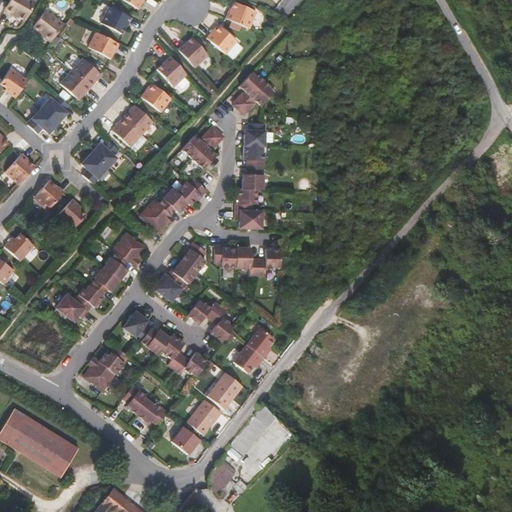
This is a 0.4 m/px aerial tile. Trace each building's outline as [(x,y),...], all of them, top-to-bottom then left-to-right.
[(30,0),(9,0),(3,11),(15,18),(16,17),(24,22),(35,3),(30,0)] [(122,0),(137,9),(143,0),(122,0)] [(256,11),(234,2),(229,12),(228,11),(225,19),(249,29),(256,11)] [(73,3),(69,9),(73,11),(77,6),(73,3)] [(100,23),(121,34),(126,25),(127,25),(131,18),(108,6),(100,23)] [(45,11),(32,27),(39,34),(40,33),(49,42),(62,25),(45,11)] [(233,38),(217,25),(214,22),(203,35),(206,38),(222,52),(233,38)] [(118,43),(96,32),(88,47),(110,59),(118,43)] [(208,55),(191,37),(184,44),(183,43),(177,49),(194,68),(208,55)] [(186,75),(169,56),(163,61),(164,62),(156,69),(172,87),(186,75)] [(101,75),(82,58),(71,71),(89,88),(101,75)] [(27,80),(9,68),(0,82),(0,84),(5,88),(4,90),(14,98),(27,80)] [(89,88),(71,71),(59,83),(78,100),(89,88)] [(239,86),(245,91),(246,92),(244,94),(243,93),(242,92),(232,104),(237,109),(263,80),(258,75),(256,77),(251,72),(239,86)] [(253,99),(255,100),(261,105),(273,92),(267,88),(269,86),(263,80),(237,109),(243,114),(253,103),(253,102),(251,101),(253,99)] [(171,98),(151,83),(140,97),(160,112),(171,98)] [(68,105),(58,96),(53,101),(50,98),(40,108),(57,123),(66,113),(63,110),(68,105)] [(153,122),(134,105),(123,118),(141,135),(153,122)] [(57,123),(40,108),(26,124),(36,134),(41,128),(47,134),(57,123)] [(141,135),(123,118),(111,131),(130,147),(141,135)] [(264,146),(264,123),(249,123),(248,130),(248,134),(244,134),(243,145),(261,146),(264,146)] [(218,131),(212,125),(202,137),(203,137),(204,138),(202,141),(201,139),(195,134),(182,148),(193,158),(218,131)] [(213,147),(224,136),(218,131),(193,158),(203,168),(216,154),(211,149),(209,147),(211,145),(213,146),(213,147)] [(118,150),(107,141),(102,146),(99,143),(90,154),(106,169),(116,158),(113,155),(118,150)] [(261,153),(261,146),(243,145),(243,160),(247,160),(247,168),(262,168),(263,168),(263,153),(261,153)] [(21,153),(4,172),(18,185),(34,167),(26,160),(27,159),(21,153)] [(106,169),(90,154),(81,164),(87,169),(82,175),(92,184),(106,169)] [(262,191),(262,168),(247,168),(246,175),(246,179),(242,179),(241,190),(257,191),(262,191)] [(207,189),(195,177),(190,183),(186,180),(176,191),(187,201),(190,204),(196,197),(200,193),(202,195),(207,189)] [(33,198),(46,211),(64,192),(58,187),(57,188),(49,180),(33,198)] [(187,201),(176,191),(172,188),(158,204),(169,214),(174,209),(178,212),(187,201)] [(256,206),(257,191),(241,190),(238,190),(237,205),(235,205),(235,212),(252,213),(252,206),(256,206)] [(57,215),(73,229),(85,216),(79,210),(81,208),(72,199),(57,215)] [(169,214),(158,204),(154,200),(139,216),(157,232),(166,222),(169,225),(174,219),(169,214)] [(252,213),(235,212),(234,222),(239,222),(239,230),(261,230),(261,213),(252,213)] [(19,261),(33,246),(20,233),(15,239),(12,237),(4,247),(19,261)] [(144,248),(126,233),(113,250),(115,252),(127,262),(134,267),(139,261),(136,258),(144,248)] [(188,251),(185,255),(179,262),(194,274),(204,262),(200,260),(205,254),(192,243),(187,249),(188,251)] [(27,255),(33,259),(40,250),(34,246),(27,255)] [(225,251),(220,251),(220,248),(213,248),(212,265),(219,265),(219,270),(234,270),(235,251),(225,251)] [(250,261),(250,250),(235,250),(235,251),(234,270),(250,271),(249,277),(257,277),(257,261),(250,261)] [(279,269),(280,251),(265,251),(265,261),(257,261),(257,277),(264,277),(264,271),(272,271),(273,269),(279,269)] [(127,262),(115,252),(101,269),(117,282),(126,270),(123,268),(127,262)] [(13,270),(0,260),(0,282),(3,284),(13,270)] [(194,274),(179,262),(173,270),(170,274),(168,272),(163,278),(177,289),(181,283),(185,286),(194,274)] [(117,282),(101,269),(88,286),(100,296),(105,290),(108,293),(117,282)] [(177,289),(163,278),(158,274),(152,281),(155,284),(150,290),(168,304),(178,290),(177,289)] [(100,296),(88,286),(84,292),(82,290),(72,303),(85,312),(89,307),(92,309),(102,297),(100,296)] [(85,312),(72,303),(64,296),(53,310),(71,323),(75,317),(79,320),(85,312)] [(195,300),(184,314),(196,323),(202,315),(208,319),(218,307),(212,302),(209,307),(202,302),(201,304),(195,300)] [(226,321),(220,316),(224,311),(218,307),(208,319),(214,324),(208,332),(214,337),(226,321)] [(140,316),(131,309),(119,325),(136,339),(146,327),(140,322),(137,320),(140,316)] [(274,329),(260,317),(246,334),(263,348),(268,342),(265,339),(268,336),(274,329)] [(231,327),(225,323),(227,321),(226,321),(214,337),(220,341),(231,327)] [(166,337),(155,328),(152,331),(146,327),(136,339),(138,340),(154,353),(158,347),(166,337)] [(181,342),(169,333),(166,337),(158,347),(164,351),(162,353),(169,358),(165,363),(170,368),(180,355),(175,350),(181,342)] [(246,334),(232,351),(246,362),(252,355),(255,352),(258,354),(263,348),(246,334)] [(125,356),(113,346),(108,352),(106,355),(102,353),(95,361),(111,374),(125,356)] [(199,356),(193,351),(186,359),(180,355),(170,368),(176,372),(180,367),(186,372),(199,356)] [(204,361),(199,356),(186,372),(187,372),(188,370),(194,375),(204,361)] [(111,374),(95,361),(90,357),(85,363),(88,366),(80,376),(98,391),(111,374)] [(246,378),(229,364),(210,387),(227,401),(246,378)] [(142,393),(129,383),(119,396),(125,401),(123,404),(135,413),(145,399),(140,395),(142,393)] [(224,405),(207,391),(189,414),(206,427),(224,405)] [(159,407),(152,401),(151,403),(145,399),(135,413),(146,423),(149,419),(159,407)] [(234,445),(246,455),(270,426),(271,428),(280,417),(267,404),(234,445)] [(165,411),(159,407),(149,419),(155,424),(165,411)] [(14,408),(0,430),(0,441),(59,478),(78,448),(14,408)] [(216,431),(227,420),(222,415),(210,426),(216,431)] [(202,432),(186,418),(174,433),(190,447),(202,432)] [(234,447),(229,452),(238,461),(243,455),(234,447)] [(238,472),(224,460),(213,474),(212,488),(218,495),(238,472)] [(0,481),(0,489),(6,493),(9,486),(0,481)] [(113,511),(114,511),(113,511),(140,511),(112,489),(93,511),(113,511)] [(182,511),(176,503),(168,511),(182,511)]
